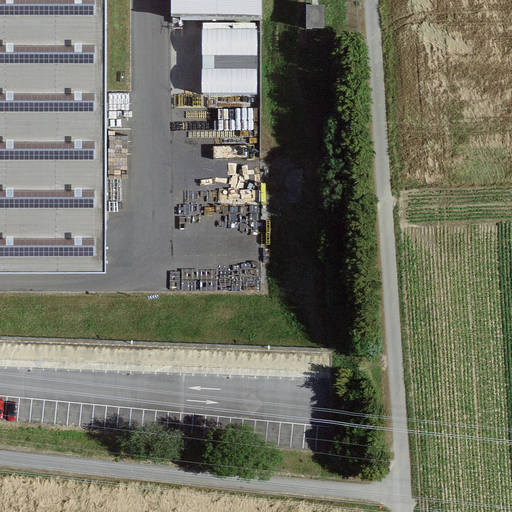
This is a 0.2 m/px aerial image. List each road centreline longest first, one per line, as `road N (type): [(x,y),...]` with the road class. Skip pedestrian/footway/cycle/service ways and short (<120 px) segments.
road 1 (unclassified): [(399,496),(368,0)]
road 2 (unclassified): [(0,456),(399,496)]
